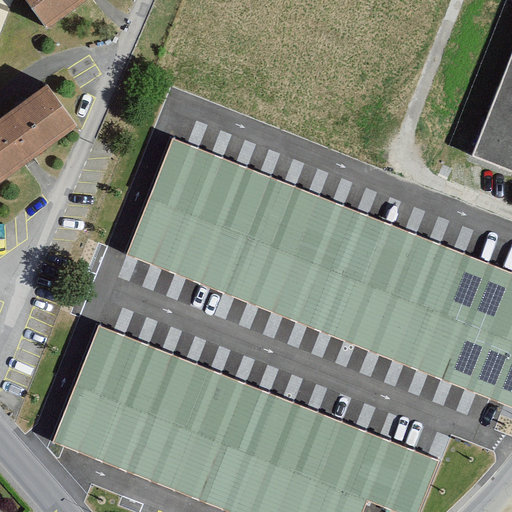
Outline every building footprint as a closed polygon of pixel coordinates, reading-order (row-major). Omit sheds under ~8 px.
[(89,0),(29,0),(50,28),(89,0)] [(511,52),(471,154),(511,171),(511,52)] [(0,190),(86,130),(54,85),(0,123),(0,190)] [(511,273),(173,139),(127,255),(511,406),(511,273)] [(420,511),(441,461),(100,328),(55,443),(231,511),(362,511),(367,501),(394,511),(420,511)]
